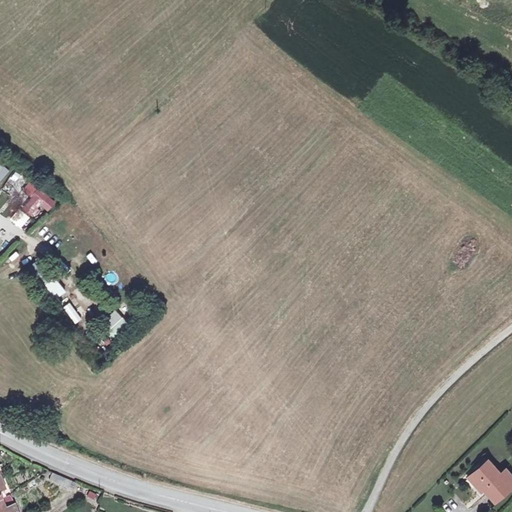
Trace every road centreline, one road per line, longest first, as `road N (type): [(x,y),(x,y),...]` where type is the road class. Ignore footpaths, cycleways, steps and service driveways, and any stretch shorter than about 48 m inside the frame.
road 1 (secondary): [(224,511),(119,483),(0,432)]
road 2 (unclassified): [(511,330),(418,418),(365,511)]
